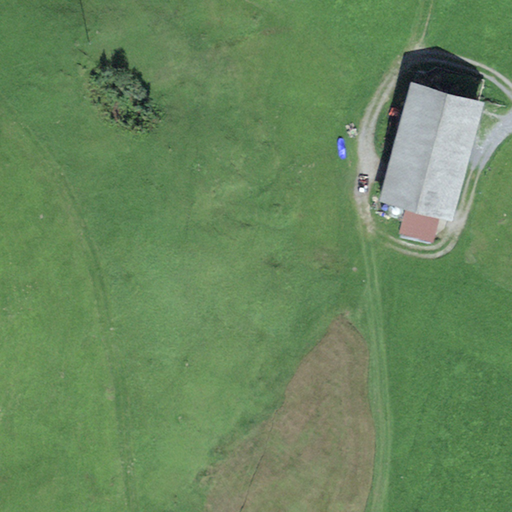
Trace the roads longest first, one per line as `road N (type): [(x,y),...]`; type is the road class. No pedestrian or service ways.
road 1 (track): [(131,511),(117,369),(87,247),(55,174),(0,101)]
road 2 (track): [(416,50),(375,111),(365,142),(365,218),(385,239),(420,255),(443,248),(459,228),(476,168),(511,122)]
road 3 (track): [(365,218),(383,451),(374,511)]
